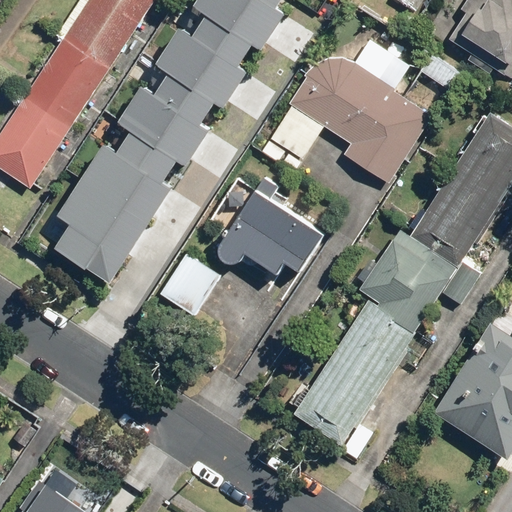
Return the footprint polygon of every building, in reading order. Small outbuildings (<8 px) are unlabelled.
[(0,167),(28,186),(149,0),(83,0),(0,128),(0,167)] [(71,226),(59,246),(110,279),(168,187),(161,183),(173,164),(183,170),(208,130),(199,125),(211,105),(220,110),(244,70),(238,66),(252,45),(260,49),(282,13),(278,10),(284,0),(194,0),(191,6),(203,14),(192,33),(177,23),(148,69),(161,77),(153,89),(141,82),(115,123),(131,133),(115,158),(103,151),(60,219),(71,226)] [(511,0),(484,0),(459,42),(511,72),(511,0)] [(393,179),(433,111),(334,46),(305,69),(290,100),(294,103),(325,122),(352,137),(345,149),(393,179)] [(468,76),(433,52),(422,69),(457,92),(468,76)] [(274,136),(305,155),(325,122),(294,103),(274,136)] [(511,183),(511,120),(491,108),(413,232),(402,225),(362,285),(372,292),(297,409),(343,440),(511,183)] [(325,228),(257,185),(223,234),(221,244),(223,253),(234,257),(242,254),(248,245),(279,266),(288,255),(301,264),(325,228)] [(220,274),(185,252),(161,290),(195,312),(220,274)] [(511,327),(494,316),(437,406),(511,453),(511,450),(511,327)] [(87,511),(47,484),(27,511),(87,511)]
